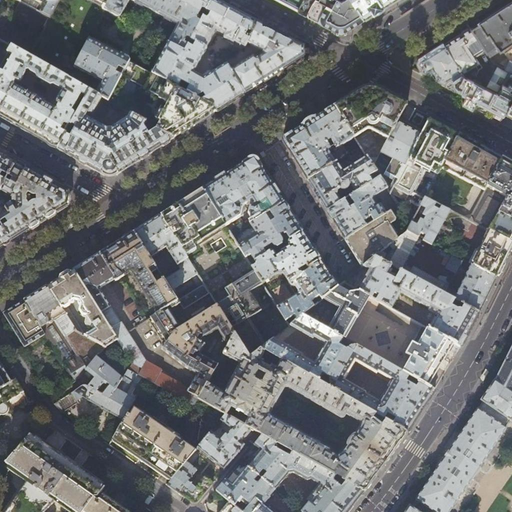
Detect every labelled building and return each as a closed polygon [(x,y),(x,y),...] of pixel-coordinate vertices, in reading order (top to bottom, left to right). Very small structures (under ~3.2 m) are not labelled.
[(0,0),(0,40),(10,47),(28,57),(34,47),(0,28),(0,0)] [(15,0),(19,2),(34,10),(38,3),(43,6),(39,13),(49,18),(58,0),(15,0)] [(92,0),(104,6),(102,9),(104,11),(110,0),(92,0)] [(110,0),(104,11),(117,18),(120,17),(129,0),(178,26),(168,44),(185,53),(191,41),(202,19),(197,16),(200,11),(205,13),(212,0),(110,0)] [(235,10),(216,0),(212,0),(205,13),(202,19),(191,41),(206,49),(215,31),(225,36),(223,39),(233,44),(234,43),(244,48),(245,47),(258,22),(235,10)] [(297,10),(303,0),(278,0),(282,2),(297,10)] [(303,0),(297,10),(308,16),(329,27),(336,31),(346,30),(351,27),(364,19),(351,0),(340,0),(343,4),(340,6),(330,0),(326,9),(317,4),(319,0),(303,0)] [(375,12),(393,0),(351,0),(364,19),(375,12)] [(477,24),(470,28),(482,49),(485,53),(495,47),(498,51),(511,42),(511,0),(482,20),(476,23),(477,24)] [(39,13),(34,10),(19,2),(14,12),(44,28),(49,18),(39,13)] [(277,32),(258,22),(245,47),(249,49),(251,45),(263,51),(263,53),(264,55),(257,59),(253,58),(244,63),(243,62),(241,63),(242,65),(231,72),(244,94),(275,75),(304,56),(304,46),(277,32)] [(458,35),(443,44),(460,73),(475,64),(476,62),(472,56),(482,49),(470,28),(458,35)] [(124,71),(129,61),(130,60),(94,40),(93,41),(89,39),(74,68),(101,82),(95,94),(102,98),(108,101),(121,77),(115,74),(118,68),(124,71)] [(0,40),(0,66),(10,47),(0,40)] [(207,50),(206,49),(191,41),(185,53),(168,44),(153,74),(177,87),(181,79),(189,83),(185,91),(214,107),(216,112),(228,104),(244,94),(231,72),(227,65),(204,79),(194,73),(207,50)] [(460,74),(460,73),(443,44),(427,54),(420,59),(418,61),(417,64),(417,67),(419,70),(421,71),(423,72),(424,72),(426,72),(429,70),(434,78),(439,80),(445,83),(453,79),(460,74)] [(89,91),(61,75),(55,72),(28,57),(10,47),(0,66),(0,117),(42,141),(57,149),(89,91)] [(511,47),(503,53),(507,60),(503,69),(511,73),(511,47)] [(130,114),(174,138),(185,132),(192,127),(216,112),(214,107),(185,91),(177,87),(153,74),(129,61),(124,71),(121,77),(108,101),(112,104),(122,109),(130,114)] [(59,65),(55,72),(61,75),(65,68),(59,65)] [(511,100),(511,75),(507,73),(496,94),(462,77),(460,74),(453,79),(455,83),(454,85),(454,86),(455,87),(455,88),(457,89),(459,89),(461,88),(463,89),(462,92),(479,100),(505,114),(510,105),(505,103),(508,98),(511,101),(511,100)] [(362,92),(335,108),(354,138),(358,145),(360,148),(367,159),(372,167),(399,119),(406,106),(389,97),(377,91),(375,90),(370,89),(365,90),(362,92)] [(95,94),(89,91),(57,149),(83,163),(104,175),(116,175),(140,160),(174,138),(130,114),(127,119),(109,129),(108,129),(106,129),(87,118),(88,115),(89,116),(92,115),(93,114),(102,98),(95,94)] [(120,114),(122,109),(112,104),(109,108),(120,114)] [(354,138),(335,108),(334,107),(307,123),(284,138),(283,139),(283,140),(284,142),(296,162),(308,181),(334,164),(325,151),(333,147),(334,148),(336,148),(354,138)] [(397,180),(408,158),(423,132),(414,127),(399,119),(372,167),(376,173),(378,176),(389,176),(397,180)] [(430,119),(423,132),(408,158),(430,169),(439,152),(447,156),(458,135),(443,126),(430,119)] [(474,143),(458,135),(447,156),(440,168),(484,192),(501,159),(490,153),(474,143)] [(351,154),(360,148),(358,145),(349,151),(351,154)] [(0,154),(0,192),(1,191),(16,163),(0,154)] [(227,174),(203,189),(225,225),(247,212),(253,222),(284,203),(261,166),(256,159),(255,158),(254,157),(253,158),(227,174)] [(511,163),(502,158),(501,159),(484,192),(469,221),(487,230),(511,242),(511,163)] [(367,159),(342,174),(336,163),(334,164),(308,181),(318,197),(327,211),(343,202),(345,200),(371,184),(368,179),(376,173),(372,167),(367,159)] [(0,221),(11,241),(39,223),(55,213),(68,205),(68,192),(42,178),(16,163),(1,191),(13,197),(13,201),(6,206),(6,205),(5,203),(2,202),(1,202),(0,202),(0,221)] [(380,179),(371,184),(345,200),(349,207),(347,208),(343,202),(327,211),(337,227),(345,240),(367,226),(365,222),(367,221),(366,220),(370,218),(373,223),(386,215),(380,206),(376,209),(372,203),(373,199),(387,190),(380,179)] [(173,208),(160,216),(187,259),(204,284),(209,293),(217,305),(230,298),(224,289),(231,285),(240,298),(249,292),(262,284),(250,265),(245,258),(243,253),(225,225),(203,189),(194,194),(173,208)] [(419,208),(390,192),(389,193),(409,226),(410,224),(419,208)] [(416,227),(410,224),(409,226),(406,232),(418,239),(420,234),(425,236),(423,241),(431,245),(450,211),(441,206),(439,211),(434,208),(436,204),(424,198),(420,206),(425,209),(422,215),(421,214),(419,218),(424,220),(423,222),(420,220),(416,227)] [(284,203),(253,222),(250,224),(261,242),(243,253),(245,258),(251,255),(255,261),(266,254),(263,249),(272,244),(273,245),(271,248),(273,250),(275,249),(282,244),(283,242),(283,241),(280,236),(284,233),(288,240),(303,232),(291,214),(284,203)] [(386,215),(373,223),(367,226),(345,240),(354,253),(362,267),(363,267),(364,266),(375,257),(397,239),(388,225),(394,221),(395,219),(390,212),(386,215)] [(149,223),(134,233),(149,257),(166,247),(177,265),(187,259),(160,216),(149,223)] [(508,253),(511,244),(511,242),(487,230),(485,234),(458,220),(455,221),(449,232),(447,230),(437,249),(456,258),(495,278),(499,270),(503,263),(508,253)] [(0,247),(11,241),(0,221),(0,247)] [(303,232),(288,240),(282,244),(285,249),(278,254),(275,249),(273,250),(266,254),(255,261),(250,265),(262,284),(262,285),(281,273),(286,282),(287,281),(301,273),(299,271),(305,268),(306,269),(321,260),(310,243),(303,232)] [(403,266),(418,239),(406,232),(397,239),(375,257),(391,266),(400,271),(454,300),(462,304),(478,313),(487,296),(495,278),(456,258),(450,271),(460,276),(462,272),(467,274),(458,292),(455,291),(456,288),(449,284),(451,281),(446,278),(438,276),(436,280),(417,269),(415,272),(403,266)] [(177,301),(171,290),(164,280),(149,257),(134,233),(128,236),(105,251),(90,260),(73,271),(117,341),(131,362),(133,363),(146,369),(141,378),(146,380),(168,393),(194,408),(198,399),(207,383),(218,364),(202,355),(207,346),(203,343),(206,338),(218,331),(224,340),(215,356),(221,360),(223,355),(235,334),(217,306),(180,329),(168,310),(179,303),(184,310),(209,293),(204,284),(198,287),(177,301)] [(388,272),(391,266),(375,257),(364,266),(371,270),(367,277),(368,278),(366,283),(365,282),(361,290),(361,291),(361,292),(369,297),(372,299),(375,294),(380,297),(377,301),(392,309),(401,293),(415,301),(415,302),(420,305),(421,305),(430,310),(429,312),(438,316),(439,316),(437,320),(436,319),(430,330),(454,343),(460,347),(469,331),(478,313),(462,304),(459,311),(451,306),(454,300),(400,271),(395,280),(388,277),(390,273),(388,272)] [(204,284),(187,259),(177,265),(180,269),(164,280),(171,290),(192,277),(198,287),(204,284)] [(321,260),(306,269),(308,272),(302,276),(301,273),(287,281),(296,296),(277,308),(284,320),(293,315),(297,320),(302,316),(312,308),(309,303),(314,300),(317,304),(338,287),(328,270),(321,260)] [(117,341),(73,271),(65,276),(48,287),(76,331),(84,336),(66,306),(74,301),(78,302),(80,306),(79,312),(82,316),(87,317),(85,324),(86,326),(91,327),(93,330),(84,336),(105,348),(117,341)] [(343,282),(338,287),(317,304),(312,308),(302,316),(342,338),(354,316),(356,318),(369,297),(361,292),(343,282)] [(260,311),(249,292),(240,298),(231,285),(224,289),(230,298),(217,305),(217,306),(235,334),(250,358),(261,349),(264,346),(247,319),(260,311)] [(39,292),(23,302),(41,328),(55,320),(56,321),(55,322),(63,334),(64,334),(65,336),(65,337),(68,341),(69,343),(77,355),(64,363),(74,378),(84,367),(86,370),(98,358),(100,356),(101,356),(108,349),(105,348),(84,336),(76,331),(48,287),(39,292)] [(41,328),(23,302),(16,306),(3,315),(27,352),(48,339),(41,328)] [(407,432),(413,423),(419,413),(426,402),(434,390),(428,387),(419,382),(416,387),(406,381),(409,376),(402,372),(357,347),(354,352),(352,351),(353,349),(350,347),(349,349),(348,348),(347,348),(345,349),(342,347),(340,343),(342,338),(302,316),(297,320),(289,326),(313,339),(314,338),(326,344),(314,364),(302,357),(303,356),(274,339),(264,346),(261,349),(265,351),(281,360),(319,382),(323,375),(329,378),(329,380),(330,381),(331,382),(330,383),(333,385),(334,383),(335,384),(332,390),(376,414),(383,419),(386,414),(394,418),(392,424),(407,432)] [(440,366),(454,343),(430,330),(423,326),(412,344),(411,344),(405,355),(410,358),(402,372),(409,376),(419,382),(428,387),(440,366)] [(334,475),(338,470),(346,475),(343,480),(363,492),(382,465),(386,461),(407,432),(392,424),(385,420),(381,424),(373,418),(376,414),(332,390),(319,382),(281,360),(276,369),(270,366),(269,369),(263,366),(263,365),(263,363),(262,363),(263,362),(260,360),(265,351),(261,349),(250,358),(235,334),(223,355),(239,364),(223,392),(207,383),(198,399),(225,414),(226,415),(231,408),(236,411),(237,410),(238,410),(239,410),(240,409),(245,412),(244,415),(249,418),(245,425),(252,429),(262,435),(276,443),(292,452),(334,475)] [(511,511),(511,344),(494,380),(493,380),(479,400),(481,401),(476,408),(474,410),(475,410),(450,446),(449,447),(448,447),(447,448),(448,449),(442,457),(441,457),(440,458),(441,459),(440,460),(441,461),(416,497),(416,496),(415,498),(416,499),(411,506),(409,505),(404,511),(511,511)] [(98,358),(86,370),(94,379),(87,387),(93,390),(96,391),(102,383),(105,382),(108,385),(101,394),(109,398),(123,379),(98,358)] [(0,415),(1,414),(1,413),(3,414),(4,414),(6,413),(7,412),(7,410),(7,408),(6,406),(5,405),(3,405),(23,392),(15,379),(10,382),(0,365),(0,415)] [(77,381),(86,370),(84,367),(74,378),(76,381),(77,381)] [(129,371),(123,379),(109,398),(101,394),(96,391),(93,390),(87,387),(86,387),(84,387),(82,387),(54,405),(62,413),(78,403),(77,401),(83,397),(123,420),(125,416),(146,380),(141,378),(129,371)] [(125,416),(123,420),(112,440),(113,441),(114,440),(170,479),(169,480),(170,481),(194,452),(195,450),(134,407),(129,414),(128,413),(126,416),(125,416)] [(245,425),(226,415),(225,414),(221,419),(231,428),(221,439),(211,431),(198,447),(224,470),(238,453),(239,453),(240,452),(239,451),(245,445),(241,442),(252,429),(245,425)] [(83,511),(93,498),(97,498),(105,487),(30,435),(7,464),(29,480),(6,511),(44,511),(56,500),(73,511),(83,511)] [(273,448),(276,443),(262,435),(254,445),(260,451),(247,467),(275,490),(289,473),(293,473),(307,481),(311,480),(319,485),(318,486),(307,501),(309,503),(301,511),(346,511),(363,492),(343,480),(334,475),(292,452),(289,456),(273,448)] [(194,452),(170,481),(167,485),(191,502),(198,501),(213,483),(205,477),(196,487),(188,481),(197,470),(191,465),(199,455),(194,452)] [(273,511),(264,504),(275,490),(247,467),(233,485),(225,479),(216,490),(229,501),(242,511),(301,511),(300,511),(273,511)] [(94,500),(93,498),(83,511),(125,511),(103,496),(98,501),(96,501),(94,500)] [(242,511),(229,501),(220,511),(242,511)]
